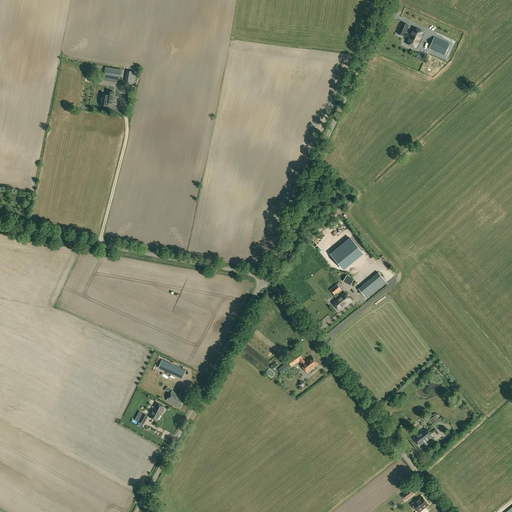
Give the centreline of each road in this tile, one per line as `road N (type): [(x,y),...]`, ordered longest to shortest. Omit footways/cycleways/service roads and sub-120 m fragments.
road 1 (unclassified): [(263,278),(387,0)]
road 2 (unclassified): [(448,511),(263,278)]
road 3 (unclassified): [(263,278),(0,226)]
road 4 (unclassified): [(136,511),(263,278)]
road 5 (unknown): [(99,245),(127,117)]
